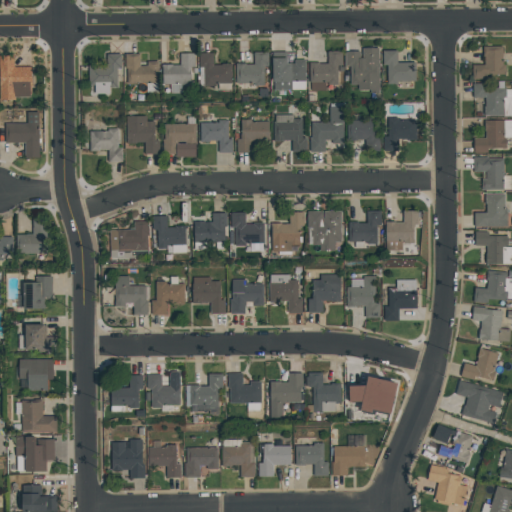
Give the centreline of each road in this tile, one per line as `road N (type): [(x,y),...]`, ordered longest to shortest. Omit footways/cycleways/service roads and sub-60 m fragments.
road 1 (residential): [(61,0),(65,185),(88,342),(89,511)]
road 2 (residential): [(0,26),(511,23)]
road 3 (residential): [(442,23),(444,302),(436,366),(390,506)]
road 4 (residential): [(72,214),(147,189),(446,181)]
road 5 (residential): [(88,342),(336,346),(436,366)]
road 6 (residential): [(132,511),(390,506)]
